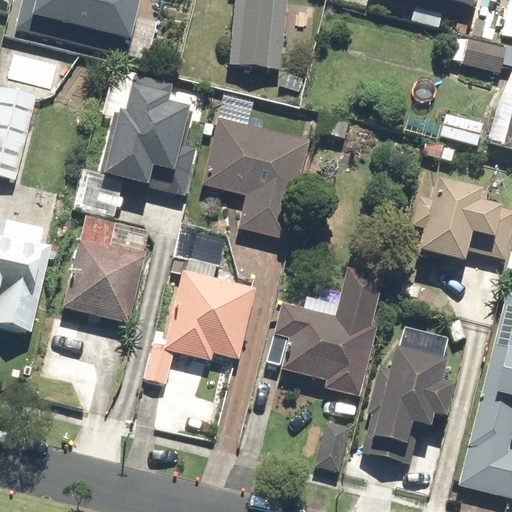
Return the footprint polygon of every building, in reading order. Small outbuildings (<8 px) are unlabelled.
[(26,0),(20,27),(123,52),(134,0),(26,0)] [(282,72),(288,0),(236,0),(231,67),(282,72)] [(435,0),(475,10),(477,0),(435,0)] [(511,0),(503,37),(511,39),(511,0)] [(445,15),(416,8),(412,25),(441,32),(445,15)] [(470,41),(464,65),(501,74),(507,50),(470,41)] [(101,177),(185,198),(197,151),(183,148),(192,111),(170,105),(175,86),(135,76),(126,114),(122,113),(121,116),(116,115),(101,177)] [(0,176),(17,181),(37,98),(0,89),(0,176)] [(484,125),(448,116),(442,139),(478,148),(484,125)] [(312,143),(220,120),(203,187),(247,198),(239,230),(287,242),(312,143)] [(322,121),(322,138),(348,139),(348,122),(322,121)] [(426,142),(423,158),(452,164),(456,149),(426,142)] [(511,236),(511,212),(481,205),(484,191),(440,181),(435,202),(422,199),(414,229),(427,232),(422,254),(467,264),(469,253),(506,262),(511,236)] [(8,225),(0,222),(0,327),(33,335),(54,249),(5,238),(8,225)] [(82,239),(65,309),(130,326),(148,255),(82,239)] [(337,319),(284,306),(276,337),(291,341),(283,371),(328,382),(326,390),(361,398),(378,330),(373,328),(385,280),(349,271),(337,319)] [(258,291),(184,273),(166,348),(154,345),(146,380),(168,386),(176,353),(213,362),(214,355),(240,361),(258,291)] [(511,449),(511,450),(511,444),(511,293),(509,293),(460,487),(511,499),(511,449)] [(450,364),(398,351),(392,373),(381,370),(370,415),(373,416),(363,454),(412,466),(421,428),(433,431),(436,417),(449,420),(457,388),(444,385),(450,364)] [(328,425),(317,468),(339,473),(349,430),(328,425)]
